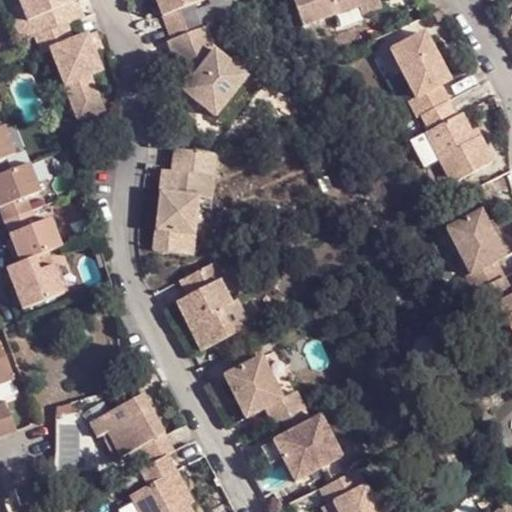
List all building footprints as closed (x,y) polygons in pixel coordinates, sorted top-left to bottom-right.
[(77,0),(24,0),(38,34),(69,23),(75,21),(70,6),(78,2),(77,0)] [(215,24),(220,22),(212,1),(203,4),(201,0),(165,0),(181,37),(215,24)] [(366,15),(384,9),(381,0),(296,0),(306,28),(363,7),(366,15)] [(69,23),(38,34),(45,52),(54,48),(77,107),(101,97),(92,74),(103,70),(89,33),(75,39),(69,23)] [(256,76),(223,51),(215,24),(181,37),(176,39),(190,71),(197,68),(204,75),(195,86),(192,90),(225,115),(256,76)] [(412,104),(419,119),(423,117),(448,105),(450,103),(442,87),(452,83),(427,35),(387,55),(398,76),(405,72),(419,100),(412,104)] [(190,71),(195,86),(204,75),(197,68),(190,71)] [(101,97),(77,107),(81,118),(105,108),(101,97)] [(448,105),(423,117),(433,133),(428,135),(453,185),(496,164),(483,139),(474,142),(471,135),(463,116),(455,121),(448,105)] [(7,129),(0,131),(0,177),(9,174),(4,162),(18,157),(7,129)] [(474,142),(483,139),(479,130),(471,135),(474,142)] [(213,196),(220,148),(179,143),(177,166),(168,164),(165,189),(203,194),(213,196)] [(0,209),(6,222),(34,212),(30,200),(44,195),(32,165),(9,174),(0,177),(0,209)] [(161,228),(199,233),(203,194),(165,189),(161,228)] [(471,275),(468,277),(476,293),(504,278),(497,262),(506,259),(483,211),(448,229),(471,275)] [(53,218),(39,226),(34,212),(6,222),(15,246),(22,263),(37,258),(52,252),(64,248),(53,218)] [(42,273),(57,267),(52,252),(37,258),(42,273)] [(57,267),(42,273),(37,258),(22,263),(8,268),(7,269),(24,312),(67,295),(57,267)] [(202,349),(250,326),(238,301),(233,304),(222,281),(226,279),(217,260),(189,274),(198,291),(190,294),(178,300),(202,349)] [(198,291),(189,274),(182,277),(190,294),(198,291)] [(511,332),(511,294),(504,278),(476,293),(471,296),(480,314),(489,310),(499,305),(511,332)] [(511,332),(499,305),(489,310),(511,356),(511,332)] [(0,388),(16,383),(0,340),(0,388)] [(277,422),(307,408),(299,391),(286,397),(265,357),(230,375),(251,418),(270,408),(277,422)] [(152,459),(167,451),(175,447),(146,388),(91,415),(100,431),(104,429),(110,426),(122,451),(142,440),(152,459)] [(17,425),(8,403),(0,406),(0,430),(0,432),(17,425)] [(321,417),(276,440),(283,455),(296,480),(323,467),(342,458),(321,417)] [(104,429),(117,455),(122,451),(110,426),(104,429)] [(276,440),(262,446),(270,462),(283,455),(276,440)] [(185,485),(167,451),(152,459),(143,463),(151,478),(131,487),(143,511),(197,511),(191,500),(186,502),(179,488),(185,485)] [(323,467),(331,483),(350,474),(342,458),(323,467)] [(380,511),(360,469),(322,488),(334,511),(380,511)] [(11,500),(0,471),(0,511),(7,511),(4,503),(11,500)] [(186,502),(191,500),(185,485),(179,488),(186,502)]
